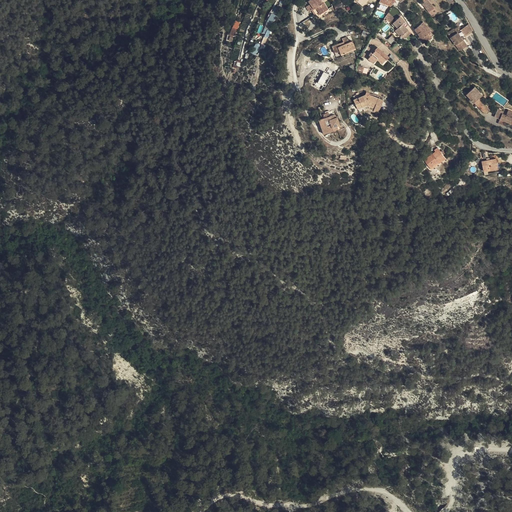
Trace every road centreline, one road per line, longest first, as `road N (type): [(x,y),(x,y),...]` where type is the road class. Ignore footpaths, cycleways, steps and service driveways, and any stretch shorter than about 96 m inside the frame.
road 1 (track): [(403,511),(367,489),(308,506),(235,495),(201,511)]
road 2 (residential): [(511,150),(473,140),(418,56)]
